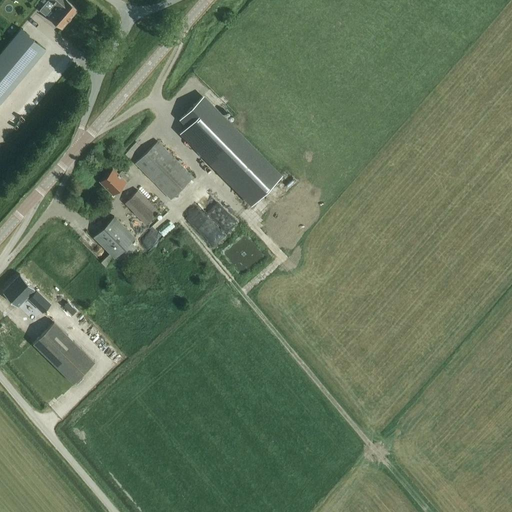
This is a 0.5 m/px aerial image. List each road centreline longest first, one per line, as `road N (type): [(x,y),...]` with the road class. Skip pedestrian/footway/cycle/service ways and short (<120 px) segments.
road 1 (secondary): [(73,151),(206,0)]
road 2 (unclassified): [(117,511),(0,375)]
road 3 (unclassified): [(73,151),(130,14)]
